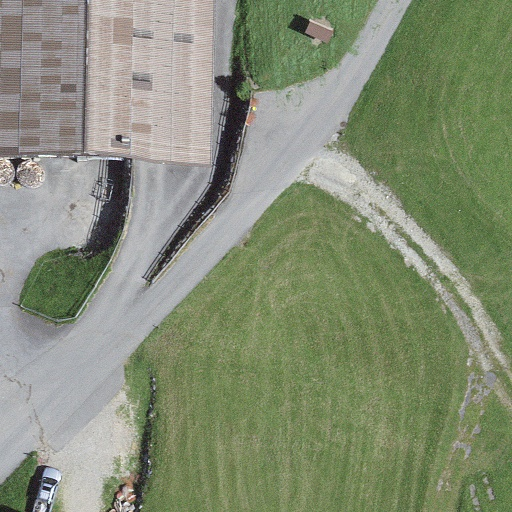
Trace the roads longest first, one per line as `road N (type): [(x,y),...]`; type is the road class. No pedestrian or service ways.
road 1 (unclassified): [(397,0),(296,150),(0,471)]
road 2 (track): [(296,150),(412,251),(472,323),(484,382),(454,462),(451,511)]
